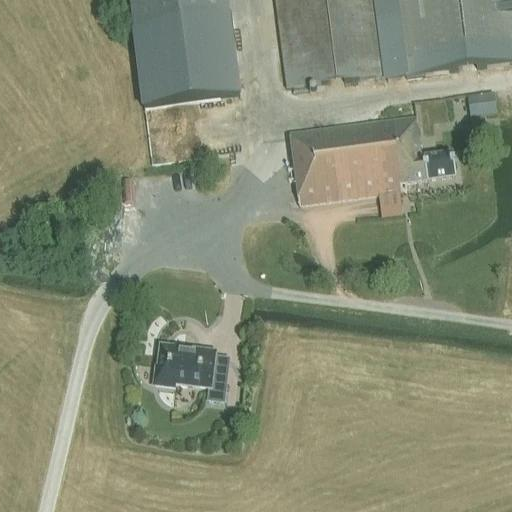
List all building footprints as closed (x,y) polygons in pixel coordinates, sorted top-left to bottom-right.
[(226,0),(130,0),(144,112),(240,100),(226,0)] [(385,79),(374,0),(274,0),(286,92),(385,79)] [(511,0),(395,0),(403,64),(511,49),(511,0)] [(494,96),(467,100),(470,121),(497,117),(494,96)] [(323,132),(291,136),(289,137),(299,209),(401,195),(400,188),(456,180),(453,156),(421,160),(415,120),(323,132)] [(208,405),(223,406),(226,387),(211,386),(215,356),(161,350),(158,370),(156,370),(154,388),(175,391),(175,388),(209,392),(208,405)]
